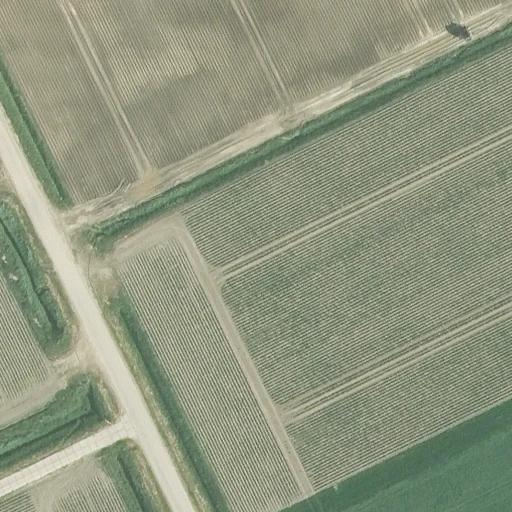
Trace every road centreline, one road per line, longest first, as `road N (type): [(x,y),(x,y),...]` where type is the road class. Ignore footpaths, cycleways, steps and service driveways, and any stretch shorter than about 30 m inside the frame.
road 1 (tertiary): [(181,511),(0,143)]
road 2 (track): [(136,420),(0,487)]
